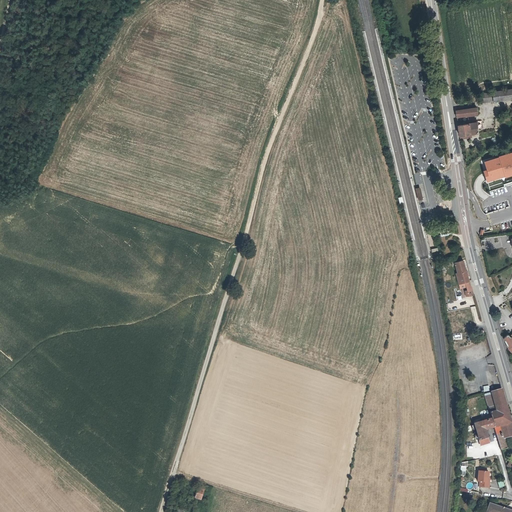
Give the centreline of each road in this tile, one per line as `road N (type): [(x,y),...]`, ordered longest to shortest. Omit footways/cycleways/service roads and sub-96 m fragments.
road 1 (unclassified): [(322,0),(269,138),(159,511)]
road 2 (primary): [(431,0),(477,282),(511,401)]
road 3 (track): [(172,472),(299,511)]
